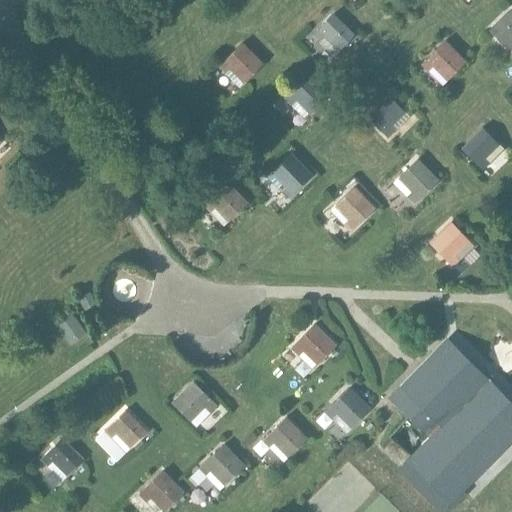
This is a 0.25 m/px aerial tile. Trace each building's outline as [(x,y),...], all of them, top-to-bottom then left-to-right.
[(489,32),(509,52),(511,49),(511,42),(511,40),(511,13),(510,12),(489,32)] [(324,37),(338,51),(353,36),(332,16),(313,35),(319,41),(324,37)] [(428,71),(433,66),(447,81),(465,63),(444,43),(422,65),(428,71)] [(225,73),(230,68),(244,83),(262,65),(241,45),(219,67),(225,73)] [(285,98),(291,104),(296,99),(310,114),(325,99),(305,79),(285,98)] [(368,118),(387,138),(393,132),(389,127),(403,113),(389,98),(368,118)] [(462,150),(481,170),(488,164),(483,159),(498,145),(483,130),(462,150)] [(286,188),(281,192),(288,199),(310,177),(290,156),(272,173),(286,188)] [(409,198),(415,204),(437,182),(417,161),(399,178),(413,193),(409,198)] [(210,211),(214,207),(229,222),(247,204),(226,183),(204,205),(210,211)] [(350,221),(345,226),(351,232),(373,210),(353,189),(335,207),(350,221)] [(430,244),(452,267),(458,261),(454,256),(468,242),(451,224),(430,244)] [(141,290),(129,272),(110,286),(123,303),(141,290)] [(79,300),(85,310),(95,305),(89,295),(79,300)] [(56,324),(71,344),(84,335),(70,315),(56,324)] [(298,356),(302,352),(316,365),(334,346),(314,326),(291,350),(298,356)] [(448,341),(390,399),(431,440),(408,462),(449,503),(511,438),(511,404),(488,381),(492,377),(486,371),(482,375),(448,341)] [(173,404),(191,422),(205,407),(210,412),(216,406),(193,384),(173,404)] [(325,413),(332,420),(339,412),(353,426),(369,410),(348,390),(325,413)] [(111,438),(116,433),(130,448),(145,433),(125,412),(104,432),(111,438)] [(263,441),(269,447),(273,442),(288,457),(306,439),(285,419),(263,441)] [(383,449),(401,465),(409,455),(391,439),(383,449)] [(48,466),(52,461),(67,476),(81,461),(61,440),(42,460),(48,466)] [(205,476),(210,471),(224,486),(243,468),(222,447),(199,469),(205,476)] [(145,503),(150,498),(164,511),(182,493),(162,473),(139,496),(145,503)]
